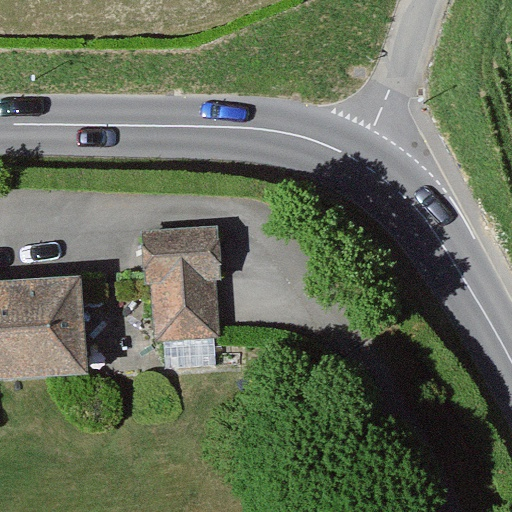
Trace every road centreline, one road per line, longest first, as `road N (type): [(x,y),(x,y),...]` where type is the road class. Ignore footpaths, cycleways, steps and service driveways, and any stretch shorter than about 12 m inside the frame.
road 1 (tertiary): [(368,168),(298,141),(226,130),(0,126)]
road 2 (tertiary): [(511,355),(465,266),(418,206),(368,168)]
road 3 (residential): [(417,0),(368,168)]
